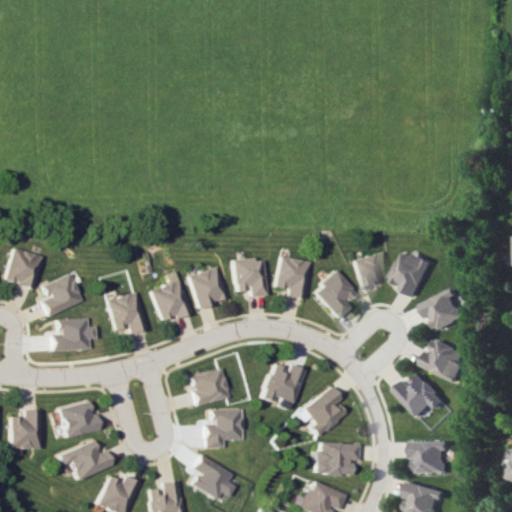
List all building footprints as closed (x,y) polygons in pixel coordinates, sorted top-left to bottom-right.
[(3,280),(32,287),(40,254),(11,247),(3,280)] [(419,296),(436,262),(408,248),(391,281),(419,296)] [(354,291),(383,282),(373,250),(344,259),(354,291)] [(296,299),(304,261),(274,255),(268,286),(279,288),(277,295),(296,299)] [(257,257),(228,259),(229,291),(243,290),(243,295),(259,294),(257,257)] [(194,307),(223,298),(212,265),(183,274),(194,307)] [(305,290),(330,318),(343,306),(339,302),(349,292),(327,269),(305,290)] [(146,289),(158,321),(187,311),(172,270),(162,274),(165,282),(146,289)] [(81,301),(70,273),(39,284),(44,297),(39,299),(45,315),(81,301)] [(437,330),(470,317),(458,288),(425,302),(437,330)] [(104,299),(113,330),(127,326),(128,332),(143,328),(133,291),(104,299)] [(54,318),(54,333),(48,333),(49,349),(88,348),(87,338),(93,338),(92,325),(85,325),(85,317),(54,318)] [(425,366),(462,382),(470,363),(466,361),(470,351),(438,337),(425,366)] [(283,409),(295,368),(266,360),(255,397),(269,401),(268,405),(283,409)] [(189,405),(223,396),(216,367),(182,376),(189,405)] [(440,407),(449,399),(424,372),(413,383),(409,379),(398,390),(422,416),(436,403),(440,407)] [(296,421),(299,418),(311,434),(338,413),(328,401),(332,397),(323,385),(288,412),(296,421)] [(91,412),(88,413),(84,400),(54,407),(61,437),(95,428),(91,412)] [(34,448),(35,409),(19,409),(19,416),(4,415),(4,447),(34,448)] [(52,454),(56,464),(64,461),(70,479),(106,465),(100,449),(93,452),(88,439),(52,454)] [(416,472),(449,472),(450,448),(453,448),(453,441),(416,440),(416,472)] [(349,442),(311,442),(311,449),(306,449),(306,474),(343,474),(344,460),(349,460),(349,442)] [(108,511),(119,511),(133,482),(116,474),(114,479),(103,474),(89,503),(108,511)] [(177,511),(173,479),(158,481),(158,486),(142,488),(145,511),(177,511)] [(331,509),(338,493),(303,479),(296,497),(288,494),(284,504),(304,511),(322,511),(325,507),(331,509)] [(449,490),(413,481),(405,511),(408,511),(439,511),(443,498),(447,499),(449,490)]
